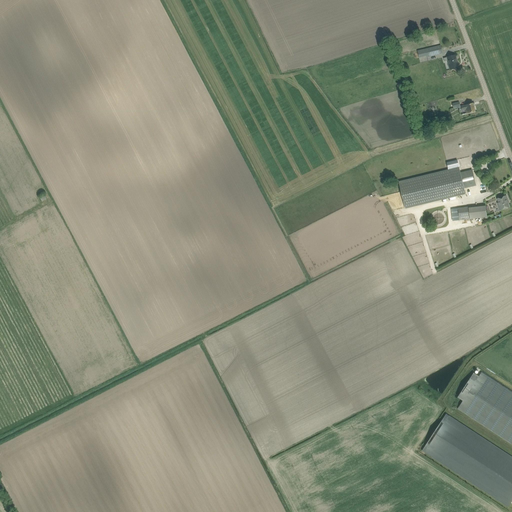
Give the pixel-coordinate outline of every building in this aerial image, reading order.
[(427,58),(443,54),(441,45),(425,49),(427,56),(427,58)] [(450,70),(454,69),(459,67),(456,55),(451,56),(444,58),(444,62),(448,61),(450,70)] [(475,111),(473,103),(465,104),(465,105),(461,106),(462,111),(465,110),(466,113),(475,111)] [(400,182),(399,182),(402,192),(403,198),(406,208),(466,193),(464,188),(464,186),(476,183),(473,172),(461,175),(461,173),(459,168),(458,160),(447,163),(448,170),(400,182)] [(506,195),(502,197),(498,199),(502,210),(509,207),(507,200),(508,200),(506,195)] [(458,208),(452,209),(454,221),(460,220),(482,218),(485,217),(487,217),(485,205),(458,208)] [(463,401),(458,409),(511,444),(511,392),(482,372),(479,376),(474,373),(458,397),(463,401)] [(422,451),(508,507),(511,501),(511,456),(450,415),(449,416),(446,414),(422,451)]
